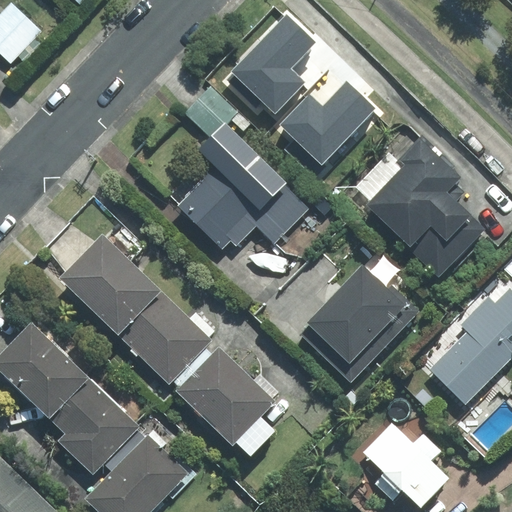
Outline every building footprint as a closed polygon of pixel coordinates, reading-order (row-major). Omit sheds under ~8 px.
[(15,0),(9,0),(0,9),(0,47),(16,63),(47,30),(15,0)] [(376,111),(315,52),(279,90),(340,149),(376,111)] [(310,215),(288,193),(299,183),(217,100),(190,127),(214,151),(170,195),(228,253),(240,241),(244,246),(262,228),(279,245),(310,215)] [(486,212),(461,189),(471,177),(427,137),(402,165),(408,170),(367,215),(443,283),(472,251),(460,241),(486,212)] [(283,404),(220,341),(174,295),(114,234),(69,278),(130,339),(176,385),(182,380),(257,456),(285,428),(272,415),(283,404)] [(375,259),(305,331),(359,384),(429,312),(375,259)] [(468,405),(511,359),(511,294),(505,302),(498,295),(466,329),(472,335),(435,373),(468,405)] [(160,511),(194,481),(145,429),(98,378),(42,318),(2,356),(58,415),(72,431),(65,438),(98,474),(109,486),(97,496),(112,511),(160,511)] [(404,502),(417,488),(437,506),(461,480),(397,420),(373,447),(395,467),(381,482),(404,502)] [(64,511),(6,453),(0,460),(0,511),(64,511)] [(321,511),(304,495),(288,511),(321,511)]
